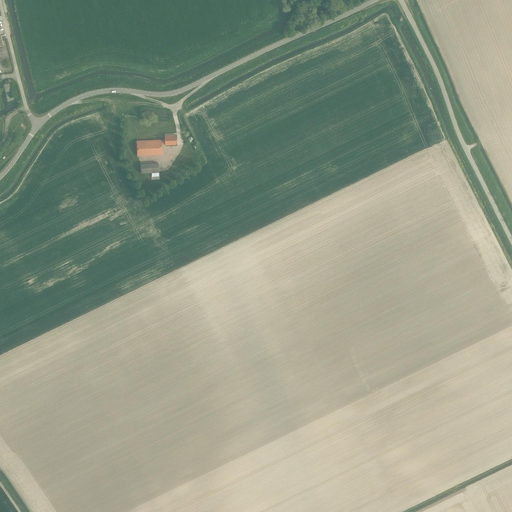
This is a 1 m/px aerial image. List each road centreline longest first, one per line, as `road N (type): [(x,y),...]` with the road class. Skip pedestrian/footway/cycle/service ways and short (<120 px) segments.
road 1 (tertiary): [(37,124),(89,94),(182,90),(375,0)]
road 2 (unclassified): [(511,241),(400,0)]
road 3 (unclassified): [(37,124),(0,0)]
